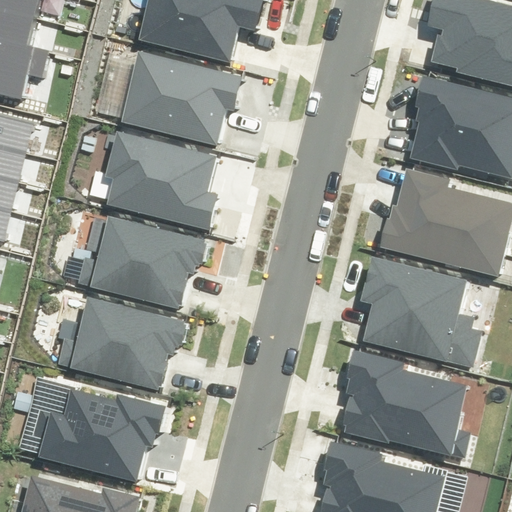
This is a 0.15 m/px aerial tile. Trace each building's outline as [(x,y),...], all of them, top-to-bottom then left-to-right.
[(0,0),(0,9),(37,18),(41,0),(0,0)] [(231,65),(240,27),(254,30),(262,0),(148,0),(139,41),(231,65)] [(511,86),(511,6),(485,0),(434,0),(428,26),(444,29),(442,35),(438,34),(431,62),(457,68),(456,73),(511,86)] [(0,38),(30,45),(37,18),(0,9),(0,38)] [(0,94),(21,99),(27,74),(44,78),(51,50),(30,45),(0,38),(0,94)] [(220,147),(229,109),(236,111),(245,77),(138,51),(120,122),(220,147)] [(459,165),(511,178),(511,97),(423,75),(415,107),(419,108),(415,121),(419,122),(410,158),(457,170),(459,165)] [(0,146),(26,153),(34,123),(0,114),(0,146)] [(107,205),(209,230),(219,194),(208,191),(217,156),(117,131),(106,177),(113,179),(107,205)] [(0,178),(19,183),(26,153),(0,146),(0,178)] [(380,248),(498,277),(511,221),(511,203),(448,188),(451,179),(406,168),(397,206),(393,205),(389,219),(387,218),(380,248)] [(0,209),(12,212),(19,183),(0,178),(0,209)] [(0,241),(4,242),(12,212),(0,209),(0,241)] [(90,287),(180,308),(188,273),(193,274),(195,265),(200,266),(200,264),(202,264),(203,262),(206,262),(211,241),(109,217),(108,221),(94,218),(86,250),(99,252),(97,260),(84,257),(78,283),(90,286),(90,287)] [(373,303),(364,340),(472,367),(481,331),(472,329),(475,317),(462,314),(470,281),(371,256),(360,300),(373,303)] [(57,365),(159,391),(168,354),(174,355),(176,347),(179,347),(180,345),(182,345),(188,323),(88,297),(77,342),(63,339),(57,365)] [(388,441),(465,460),(472,432),(458,429),(469,386),(403,370),(405,363),(353,350),(346,379),(349,380),(346,393),(353,395),(353,397),(349,396),(342,426),(345,427),(343,432),(387,443),(388,441)] [(39,457),(137,481),(146,445),(152,446),(156,431),(159,432),(166,406),(118,394),(116,400),(70,389),(64,414),(50,411),(50,412),(40,410),(33,436),(44,438),(39,457)] [(437,511),(446,478),(383,462),(385,455),(330,441),(323,470),(327,471),(323,485),(331,486),(330,488),(327,488),(320,511),(437,511)] [(139,511),(143,498),(103,488),(102,493),(31,475),(21,511),(139,511)]
